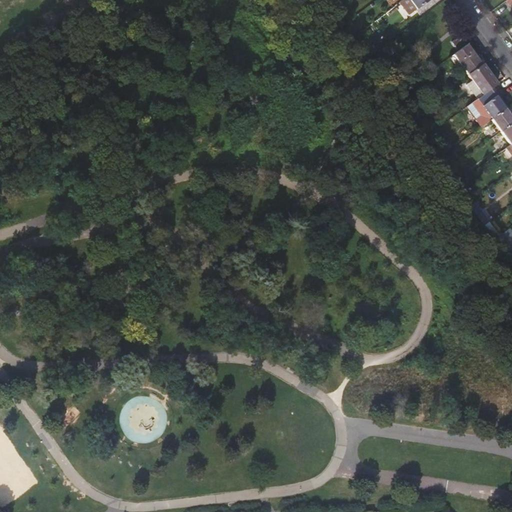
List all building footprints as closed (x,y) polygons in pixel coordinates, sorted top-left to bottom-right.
[(427,0),(400,0),(399,1),(409,14),(427,0)] [(452,43),(457,49),(465,43),(460,36),(452,43)] [(481,64),(466,45),(452,55),(467,75),(481,64)] [(495,84),(481,64),(467,75),(481,95),(489,89),(495,84)] [(504,109),(489,89),(481,95),(464,107),(479,127),(490,119),(504,109)] [(490,119),(500,132),(511,122),(511,119),(504,109),(490,119)] [(511,122),(500,132),(509,145),(511,142),(511,122)] [(484,224),(490,219),(477,201),(471,206),(484,224)]
